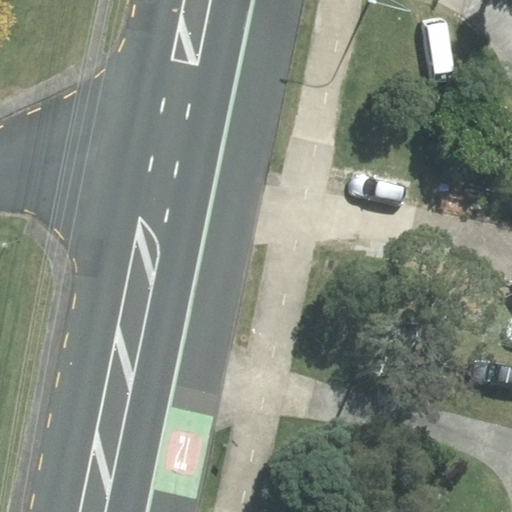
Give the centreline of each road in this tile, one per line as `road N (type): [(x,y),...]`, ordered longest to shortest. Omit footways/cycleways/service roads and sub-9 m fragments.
road 1 (primary): [(98,511),(163,188)]
road 2 (primary): [(163,188),(201,0)]
road 3 (residential): [(0,173),(59,167),(163,188)]
